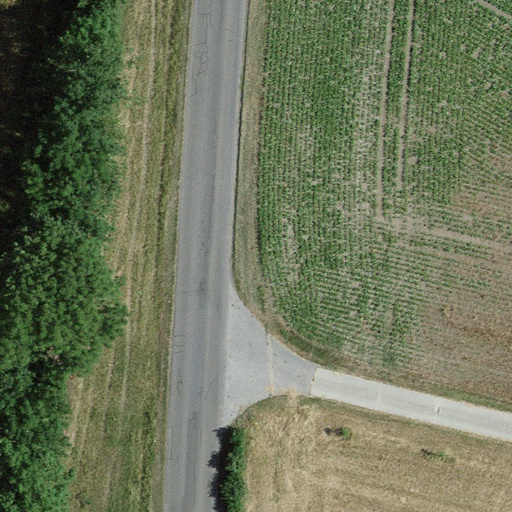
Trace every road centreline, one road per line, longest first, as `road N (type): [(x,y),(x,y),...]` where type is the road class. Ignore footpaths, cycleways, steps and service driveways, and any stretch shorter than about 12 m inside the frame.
road 1 (unclassified): [(188,511),(221,0)]
road 2 (track): [(195,360),(511,436)]
